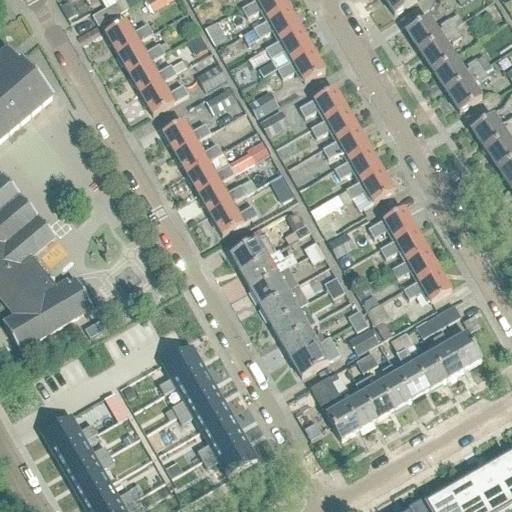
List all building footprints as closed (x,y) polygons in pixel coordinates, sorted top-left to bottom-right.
[(98,2),(105,13),(91,21),(97,31),(121,18),(114,6),(110,0),(100,0),(101,0),(98,2)] [(126,0),(124,0),(121,2),(114,6),(121,18),(132,11),(126,0)] [(151,19),(172,8),(167,0),(157,0),(143,8),(151,19)] [(265,0),(256,6),(255,5),(240,14),(246,24),(261,15),(267,26),(288,14),(287,12),(289,11),(284,3),(282,4),(280,0),(265,0)] [(380,0),(394,20),(416,6),(412,0),(380,0)] [(453,0),(459,9),(472,0),(453,0)] [(252,34),(252,35),(242,41),(247,50),(258,44),(273,36),(279,46),(300,34),(299,32),(300,31),(296,23),(294,24),(288,14),(267,26),(252,34)] [(220,41),(232,36),(225,18),(213,23),(220,41)] [(456,19),(449,24),(439,30),(441,33),(436,37),(427,22),(405,37),(418,57),(454,33),(453,31),(461,26),(456,19)] [(131,38),(125,27),(104,38),(106,41),(104,42),(109,50),(110,49),(116,59),(137,47),(137,48),(152,39),(146,29),(131,38)] [(460,42),(454,33),(418,57),(432,77),(454,63),(445,49),(449,46),(451,48),(460,42)] [(252,74),(269,64),(271,67),(276,75),(291,66),(291,67),(312,55),(310,53),(312,52),(307,44),(306,45),(300,34),(279,46),(264,55),(247,65),(252,74)] [(166,46),(158,50),(162,56),(169,52),(166,46)] [(137,47),(116,59),(117,62),(116,63),(120,71),(122,70),(128,79),(148,67),(149,68),(164,60),(162,56),(158,50),(143,58),(137,48),(137,47)] [(0,303),(14,321),(2,327),(18,356),(92,313),(75,285),(69,289),(67,285),(58,290),(32,259),(54,240),(20,200),(1,178),(0,178),(0,146),(53,102),(20,63),(18,64),(8,52),(0,58),(0,303)] [(291,67),(291,66),(276,75),(281,85),(296,76),(303,88),(324,76),(322,73),(324,72),(319,64),(317,65),(312,55),(291,67)] [(463,77),(454,63),(432,77),(445,98),(488,69),(482,60),(466,70),(468,73),(463,77)] [(148,67),(128,79),(129,82),(127,83),(132,91),(134,90),(139,100),(160,88),(161,89),(175,80),(175,79),(183,74),(184,73),(182,69),(180,69),(179,67),(170,71),(170,70),(155,79),(149,68),(148,67)] [(257,75),(262,83),(276,75),(271,67),(257,75)] [(488,69),(445,98),(459,118),(481,103),(471,89),(476,85),(478,88),(494,77),(489,70),(488,70),(488,69)] [(196,82),(205,98),(226,85),(217,70),(196,82)] [(160,88),(139,100),(141,102),(139,103),(144,111),(145,110),(152,121),(187,101),(182,91),(167,99),(161,89),(160,88)] [(340,104),(334,93),(298,114),(304,124),(319,115),(325,126),(346,114),(344,112),(346,111),(341,103),(340,104)] [(211,121),(233,109),(227,97),(204,110),(211,121)] [(256,123),(277,112),(269,97),(248,109),(256,123)] [(325,126),(310,134),(315,144),(330,136),(336,146),(357,134),(356,132),(358,131),(353,123),(351,124),(346,114),(325,126)] [(259,127),(267,142),(289,130),(280,115),(259,127)] [(511,123),(504,128),(506,131),(501,134),(492,120),(470,135),(483,155),(511,135),(511,123)] [(189,138),(182,126),(162,138),(163,141),(162,142),(166,150),(168,149),(174,159),(194,147),(195,148),(210,139),(204,130),(189,138)] [(336,146),(321,155),(327,165),(342,156),(348,166),(348,167),(369,155),(368,153),(369,152),(365,144),(363,145),(357,134),(336,146)] [(511,135),(483,155),(497,175),(511,164),(511,150),(510,146),(511,144),(511,135)] [(194,147),(174,159),(175,162),(173,163),(178,171),(180,170),(185,180),(206,168),(221,160),(216,150),(201,158),(195,148),(194,147)] [(261,148),(246,156),(253,168),(268,160),(261,148)] [(333,175),(334,177),(324,182),(328,191),(354,176),(360,187),(381,175),(379,173),(381,172),(377,164),(375,165),(369,155),(348,167),(348,166),(333,175)] [(511,164),(497,175),(510,195),(511,193),(511,164)] [(206,168),(185,180),(187,182),(185,183),(190,191),(191,190),(197,200),(218,188),(218,189),(233,180),(233,179),(243,173),(239,166),(229,172),(227,170),(212,179),(206,168)] [(360,187),(345,195),(350,205),(365,197),(372,208),(393,196),(391,194),(393,193),(388,185),(387,186),(381,175),(360,187)] [(249,185),(239,190),(244,199),(254,194),(249,185)] [(218,188),(197,200),(198,202),(197,203),(201,211),(203,210),(209,220),(230,208),(230,209),(245,200),(244,199),(239,190),(224,199),(218,189),(218,188)] [(280,209),(292,203),(286,192),(274,198),(280,209)] [(230,208),(209,220),(210,223),(209,224),(213,232),(215,231),(221,241),(253,223),(257,221),(255,218),(251,211),(236,220),(230,209),(230,208)] [(321,210),(309,217),(314,226),(316,224),(326,219),(322,212),(321,210)] [(409,224),(403,214),(367,234),(373,244),(388,236),(394,246),(415,234),(413,232),(415,232),(411,224),(409,224)] [(297,245),(309,239),(305,230),(303,232),(295,218),(285,223),(297,245)] [(394,246),(379,255),(384,265),(399,256),(405,266),(406,267),(426,255),(425,253),(427,252),(422,244),(421,245),(415,234),(394,246)] [(353,253),(346,240),(345,238),(327,248),(335,263),(353,253)] [(240,278),(275,258),(265,240),(229,260),(240,278)] [(306,263),(318,257),(313,249),(302,257),(306,263)] [(406,267),(405,266),(390,275),(396,285),(411,276),(417,287),(438,275),(437,273),(439,272),(434,264),(432,265),(426,255),(406,267)] [(240,278),(250,295),(288,274),(294,270),(288,260),(282,263),(278,256),(275,258),(240,278)] [(322,265),(318,257),(306,263),(311,272),(322,265)] [(288,274),(250,295),(260,313),(298,291),(288,274)] [(417,287),(402,295),(408,305),(423,297),(429,308),(450,296),(449,294),(450,293),(446,285),(444,286),(438,275),(417,287)] [(327,298),(338,292),(334,285),(323,291),(327,298)] [(270,330),(304,311),(308,309),(298,291),(260,313),(270,330)] [(338,292),(327,298),(331,306),(342,299),(338,292)] [(314,329),(304,311),(270,330),(280,348),(314,329)] [(376,311),(365,317),(362,318),(371,333),(384,325),(376,311)] [(433,324),(439,335),(458,323),(452,312),(433,324)] [(350,331),(362,324),(357,317),(346,324),(350,331)] [(112,332),(106,321),(84,334),(90,345),(112,332)] [(362,324),(350,331),(354,338),(366,332),(362,324)] [(439,335),(433,324),(426,328),(431,339),(439,335)] [(314,329),(280,348),(290,365),(329,343),(325,334),(319,338),(314,329)] [(368,334),(352,343),(348,346),(356,361),(377,349),(368,334)] [(432,344),(438,355),(430,359),(445,386),(463,376),(447,349),(441,339),(432,344)] [(465,339),(447,349),(463,376),(481,366),(465,339)] [(404,340),(397,344),(404,355),(411,351),(404,340)] [(340,361),(330,343),(329,343),(290,365),(301,383),(340,361)] [(412,369),(404,355),(397,344),(389,348),(404,375),(395,379),(410,406),(428,396),(412,369)] [(171,384),(158,392),(163,401),(176,393),(205,377),(191,353),(162,370),(171,384)] [(430,359),(412,369),(428,396),(445,386),(430,359)] [(369,360),(362,364),(369,375),(375,371),(369,360)] [(369,375),(362,364),(353,368),(359,380),(369,375)] [(410,406),(395,379),(390,371),(381,376),(386,385),(377,390),(393,416),(410,406)] [(184,406),(171,414),(176,422),(217,398),(205,377),(176,393),(184,406)] [(334,380),(327,384),(334,395),(340,391),(334,380)] [(372,381),(355,390),(375,426),(393,416),(377,390),(372,381)] [(334,395),(327,384),(310,394),(324,420),(340,447),(358,436),(337,400),(333,395),(334,395)] [(129,390),(121,395),(128,406),(135,401),(129,390)] [(355,390),(337,400),(358,436),(375,426),(355,390)] [(217,398),(176,422),(180,430),(193,423),(201,437),(230,420),(217,398)] [(117,427),(127,421),(121,411),(111,417),(117,427)] [(209,450),(196,458),(201,466),(242,442),(230,420),(201,437),(209,450)] [(70,423),(41,440),(55,463),(84,447),(96,439),(91,430),(78,438),(70,423)] [(132,437),(118,446),(122,453),(136,444),(132,437)] [(242,442),(201,466),(206,474),(219,467),(227,482),(256,465),(242,442)] [(84,447),(55,463),(67,485),(109,461),(104,452),(91,460),(84,447)] [(511,458),(490,470),(511,507),(511,458)] [(109,461),(67,485),(80,507),(109,490),(101,476),(114,469),(109,461)] [(171,484),(182,478),(176,468),(165,474),(171,484)] [(511,507),(490,470),(469,483),(485,511),(506,511),(511,509),(511,507)] [(485,511),(469,483),(447,495),(456,511),(485,511)] [(109,490),(80,507),(83,511),(121,511),(134,505),(129,496),(117,504),(109,490)] [(456,511),(447,495),(426,507),(425,507),(427,511),(456,511)] [(427,511),(425,507),(426,507),(423,503),(407,511),(427,511)]
